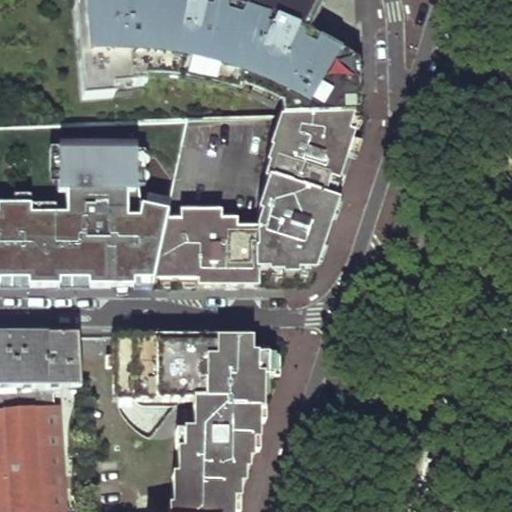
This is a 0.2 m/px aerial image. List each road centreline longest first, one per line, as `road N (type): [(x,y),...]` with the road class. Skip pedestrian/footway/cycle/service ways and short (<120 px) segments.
road 1 (residential): [(0,314),(335,319)]
road 2 (residential): [(335,319),(398,127)]
road 3 (residential): [(273,511),(335,319)]
road 4 (unknown): [(111,295),(104,198),(89,183),(65,190)]
road 5 (residential): [(398,127),(441,0)]
road 6 (residential): [(398,127),(390,0)]
